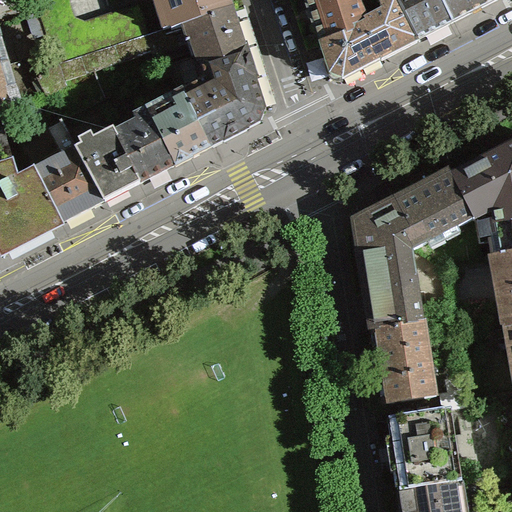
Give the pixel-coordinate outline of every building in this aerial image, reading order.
[(32,0),(55,69),(146,39),(137,9),(82,27),(71,23),(63,0),(32,0)] [(157,0),(168,31),(170,31),(171,32),(181,29),(228,14),(223,0),(157,0)] [(312,32),(313,31),(319,48),(349,38),(348,35),(363,27),(362,25),(357,13),(358,12),(353,0),(302,0),(303,1),(302,2),(304,6),(312,32)] [(391,0),(393,3),(414,44),(426,38),(450,26),(436,0),(391,0)] [(436,0),(450,26),(466,17),(499,0),(498,0),(436,0)] [(328,80),(330,82),(337,84),(339,83),(379,62),(379,64),(415,45),(414,44),(393,3),(378,10),(381,17),(362,25),(363,27),(348,35),(349,38),(319,48),(321,55),(328,80)] [(185,43),(189,42),(195,61),(197,67),(241,52),(235,33),(228,14),(181,29),(185,43)] [(170,31),(168,31),(146,39),(55,69),(35,80),(44,97),(63,87),(62,84),(149,56),(150,59),(177,50),(171,32),(170,31)] [(197,67),(195,61),(163,71),(180,95),(208,150),(222,143),(222,144),(239,135),(243,133),(243,132),(256,125),(261,113),(251,82),(253,81),(243,51),(241,52),(197,67)] [(13,91),(4,93),(0,80),(0,110),(17,106),(13,91)] [(148,119),(173,168),(182,164),(208,150),(180,95),(167,102),(170,108),(148,119)] [(173,168),(148,119),(145,114),(132,120),(134,126),(112,137),(137,187),(146,182),(173,168)] [(137,187),(112,137),(110,133),(74,151),(74,152),(102,205),(103,205),(111,201),(138,187),(137,187)] [(0,145),(0,255),(1,257),(29,242),(59,227),(32,174),(31,175),(32,177),(13,187),(0,145)] [(511,145),(496,154),(449,178),(471,222),(473,225),(477,247),(496,244),(499,258),(511,255),(511,145)] [(102,205),(74,152),(32,174),(59,227),(80,216),(102,205)] [(410,253),(411,253),(471,222),(449,178),(448,177),(429,187),(428,186),(420,190),(412,194),(413,196),(393,206),(394,206),(403,225),(397,228),(410,253)] [(368,307),(372,333),(422,325),(422,324),(421,324),(414,281),(412,281),(407,254),(410,253),(397,228),(403,225),(394,206),(361,223),(355,226),(368,307)] [(511,255),(499,258),(502,275),(492,277),(502,331),(511,329),(511,255)] [(384,407),(434,399),(423,326),(422,325),(372,333),(373,337),(370,337),(373,354),(375,353),(377,366),(380,386),(378,386),(381,403),(383,403),(384,407)] [(464,392),(439,396),(442,413),(448,412),(466,409),(464,392)] [(400,475),(403,492),(452,485),(460,484),(448,412),(442,413),(392,421),(395,439),(383,441),(386,458),(389,477),(400,475)] [(456,511),(452,485),(403,492),(398,493),(400,511),(456,511)]
